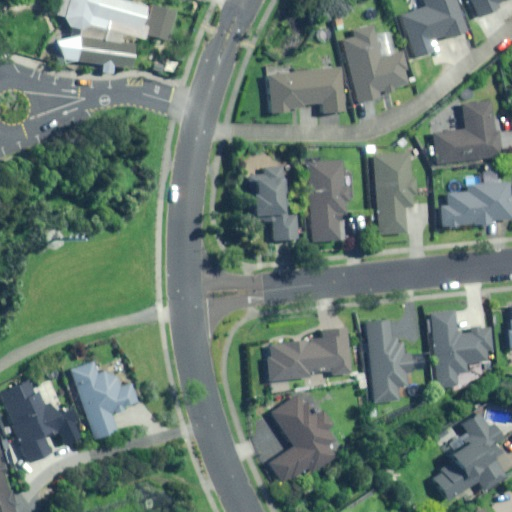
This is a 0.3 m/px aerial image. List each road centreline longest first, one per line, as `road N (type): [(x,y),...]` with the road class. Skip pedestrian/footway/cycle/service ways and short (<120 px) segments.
road 1 (residential): [(187,298),(511,265)]
road 2 (tertiary): [(187,298),(197,132),(242,1)]
road 3 (tertiary): [(246,511),(202,394),(187,298)]
